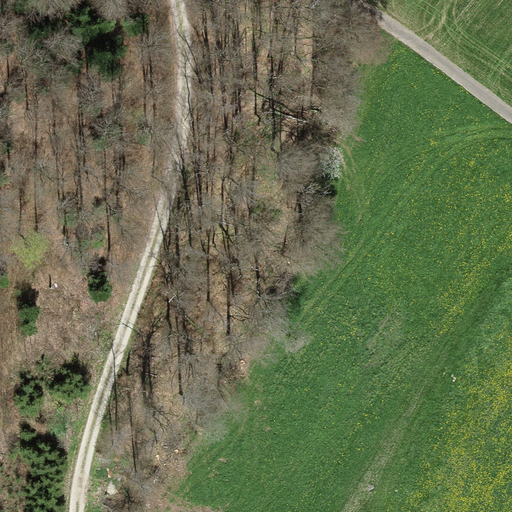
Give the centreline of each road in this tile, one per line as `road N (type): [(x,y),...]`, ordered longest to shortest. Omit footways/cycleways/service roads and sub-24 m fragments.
road 1 (track): [(178,0),(187,46),(179,164),(102,389),(79,511)]
road 2 (track): [(511,119),(347,0)]
